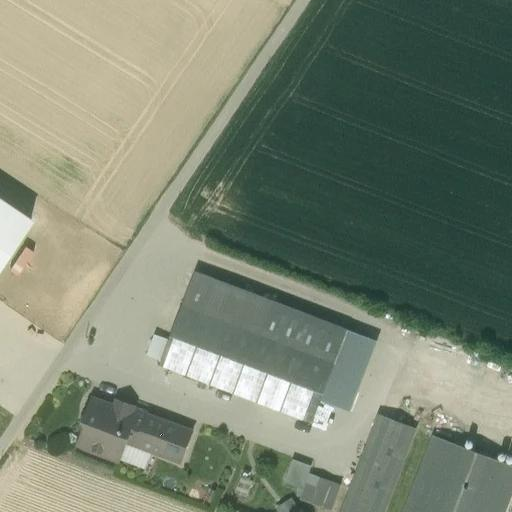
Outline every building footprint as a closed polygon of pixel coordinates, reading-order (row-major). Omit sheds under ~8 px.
[(0,265),(31,216),(0,196),(0,265)] [(347,330),(197,273),(162,365),(312,422),(320,402),(347,330)] [(378,342),(347,330),(320,402),(350,413),(378,342)] [(117,409),(92,400),(76,444),(122,461),(129,442),(159,453),(170,425),(149,417),(147,421),(131,414),(134,406),(120,401),(117,409)] [(383,511),(415,429),(379,415),(342,511),(383,511)] [(193,435),(170,425),(159,453),(183,462),(193,435)] [(503,511),(511,490),(511,466),(434,437),(405,511),(503,511)] [(340,486),(311,474),(301,500),(331,511),(340,486)]
